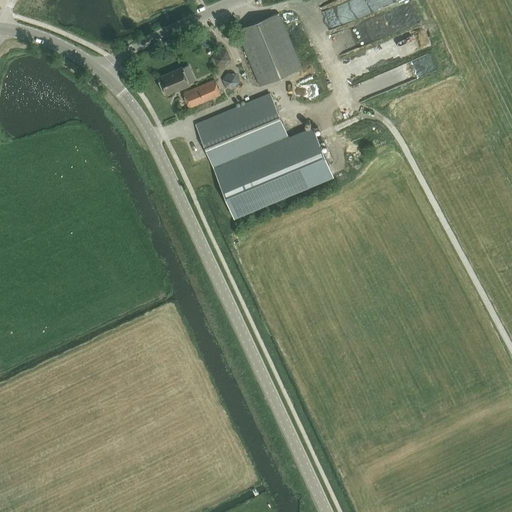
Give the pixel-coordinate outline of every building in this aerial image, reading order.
[(399,0),(352,0),(324,10),(329,26),(400,1),(399,0)] [(418,1),(360,23),(367,40),(424,19),(418,1)] [(260,86),(302,68),(279,13),(237,30),(260,86)] [(411,32),(426,28),(425,23),(409,27),(411,32)] [(374,65),(434,46),(429,29),(357,52),(360,59),(361,59),(365,71),(375,68),(374,65)] [(190,86),(182,67),(158,77),(165,95),(179,89),(180,90),(190,86)] [(391,73),(383,74),(384,76),(381,76),(382,87),(392,87),(391,73)] [(183,93),(189,108),(221,95),(214,80),(183,93)] [(313,129),(289,139),(270,94),(196,125),(235,217),(333,176),(313,129)]
